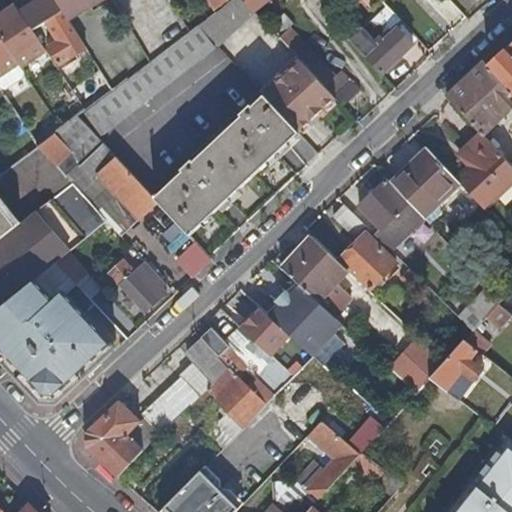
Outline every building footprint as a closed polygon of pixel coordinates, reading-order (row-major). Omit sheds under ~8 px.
[(58,0),(65,11),(94,0),(58,0)] [(217,44),(255,11),(245,0),(230,0),(199,24),(217,44)] [(256,12),(271,0),(245,0),(255,11),(256,12)] [(49,53),(17,4),(11,8),(4,13),(2,10),(0,6),(0,33),(22,65),(25,69),(49,53)] [(60,64),(87,47),(65,11),(48,22),(60,41),(49,48),(60,64)] [(280,37),(290,27),(295,23),(287,14),(271,28),(280,37)] [(364,28),(351,39),(382,72),(414,43),(395,23),(376,41),(364,28)] [(216,45),(199,24),(190,31),(150,62),(114,90),(88,110),(84,113),(102,134),(216,45)] [(290,27),(280,37),(300,59),(337,98),(344,105),(361,89),(343,70),(336,76),(290,27)] [(0,33),(0,79),(22,65),(0,33)] [(511,52),(508,49),(489,67),(511,91),(511,52)] [(300,59),(263,93),(264,94),(299,131),(300,133),(337,98),(300,59)] [(484,135),(511,108),(511,91),(489,67),(484,61),(447,96),(450,99),(483,134),(484,135)] [(101,70),(73,89),(88,110),(114,90),(101,70)] [(183,169),(154,196),(159,201),(189,234),(299,131),(264,94),(252,105),(250,103),(239,113),(241,115),(194,158),(192,157),(181,167),(183,169)] [(105,176),(141,219),(159,201),(154,196),(80,116),(65,127),(57,133),(40,146),(56,164),(65,173),(79,161),(99,182),(105,176)] [(476,161),(457,179),(465,188),(484,208),(511,182),(511,164),(484,135),(483,134),(466,150),(476,161)] [(0,202),(5,208),(38,186),(53,198),(64,189),(73,183),(65,173),(56,164),(40,146),(0,175),(0,202)] [(442,209),(465,188),(457,179),(429,149),(418,160),(416,158),(391,180),(425,217),(437,205),(442,209)] [(0,309),(20,293),(43,274),(59,261),(70,252),(108,220),(122,236),(141,219),(105,176),(99,182),(79,161),(65,173),(73,183),(64,189),(53,198),(22,222),(18,225),(0,239),(0,309)] [(409,203),(387,179),(360,205),(382,228),(409,203)] [(0,239),(18,225),(5,208),(0,202),(0,239)] [(358,233),(367,224),(349,207),(338,218),(351,231),(358,233)] [(318,301),(349,269),(340,260),(313,234),(281,267),(294,279),(299,283),(318,301)] [(367,234),(340,260),(349,269),(369,289),(381,281),(398,264),(367,234)] [(194,242),(174,262),(191,280),(212,261),(194,242)] [(87,269),(70,252),(59,261),(76,280),(87,269)] [(161,286),(165,282),(146,261),(134,272),(122,260),(110,271),(122,283),(134,297),(129,301),(134,307),(139,303),(146,310),(166,292),(161,286)] [(98,304),(76,280),(59,261),(43,274),(20,293),(0,309),(0,358),(42,402),(58,402),(114,349),(84,315),(98,304)] [(415,288),(423,280),(412,269),(403,277),(415,288)] [(299,283),(294,279),(276,298),(281,302),(299,283)] [(318,301),(299,283),(281,302),(269,315),(289,334),(311,353),(339,320),(318,301)] [(511,312),(511,310),(511,288),(502,299),(499,303),(511,312)] [(475,314),(483,321),(499,303),(502,299),(495,292),(475,314)] [(478,349),(511,312),(499,303),(483,321),(474,330),(465,340),(478,349)] [(269,315),(262,309),(242,327),(255,340),(270,355),(289,334),(269,315)] [(213,328),(202,338),(202,339),(219,356),(229,347),(213,328)] [(412,330),(383,360),(418,392),(424,386),(432,376),(445,362),(412,330)] [(142,415),(144,417),(160,433),(208,389),(229,368),(228,366),(219,356),(202,339),(188,353),(195,360),(180,374),(182,376),(142,415)] [(270,355),(255,340),(242,352),(270,378),(283,366),(270,355)] [(470,359),(478,349),(465,340),(445,362),(432,376),(444,386),(479,413),(484,405),(464,390),(462,392),(451,384),(461,371),(473,380),(482,368),(470,359)] [(239,356),(229,347),(219,356),(228,366),(239,356)] [(255,393),(229,368),(208,389),(243,428),(268,403),(295,377),(283,366),(270,378),(265,383),(255,393)] [(141,420),(120,400),(87,431),(86,447),(118,476),(144,450),(134,440),(144,430),(137,424),(141,420)] [(144,417),(141,420),(137,424),(144,430),(134,440),(144,450),(151,442),(160,433),(144,417)] [(361,454),(330,427),(322,419),(309,433),(308,434),(334,458),(325,469),(307,488),(319,499),(333,484),(351,464),(361,454)] [(506,441),(449,511),(511,511),(511,438),(503,431),(500,436),(506,441)] [(429,449),(436,454),(444,444),(437,439),(429,449)] [(351,464),(393,494),(403,483),(393,476),(361,454),(351,464)] [(325,469),(317,461),(298,480),(307,488),(325,469)] [(234,511),(238,508),(209,482),(199,473),(160,511),(234,511)] [(274,506),(279,511),(306,511),(319,499),(307,488),(298,480),(273,482),(274,506)] [(37,511),(29,503),(20,511),(37,511)]
